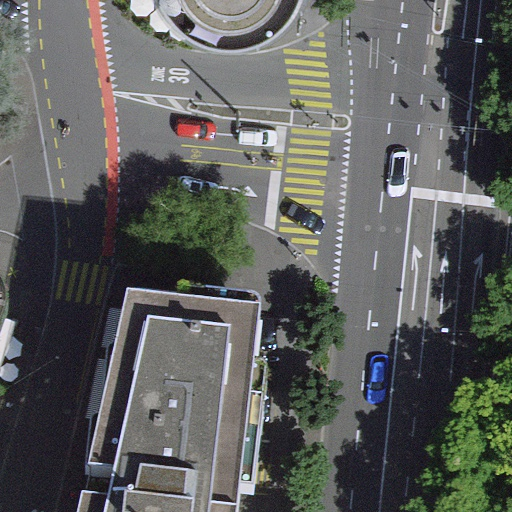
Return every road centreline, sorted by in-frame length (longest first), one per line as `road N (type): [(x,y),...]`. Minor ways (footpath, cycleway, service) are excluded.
road 1 (primary): [(420,130),(382,511)]
road 2 (residential): [(24,511),(94,185)]
road 3 (residential): [(93,103),(420,130)]
road 4 (primary): [(434,0),(420,130)]
